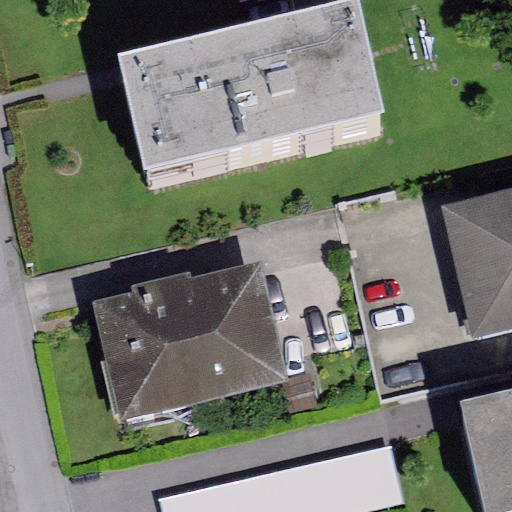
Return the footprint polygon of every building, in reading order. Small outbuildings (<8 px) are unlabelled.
[(116,76),(143,187),(384,130),(358,18),(116,76)] [(511,202),(441,219),(471,348),(511,338),(511,202)] [(131,303),(91,313),(121,434),(289,393),(260,273),(190,289),(188,283),(130,297),(131,303)] [(511,511),(511,407),(457,420),(477,511),(511,511)] [(390,446),(158,503),(160,511),(374,511),(404,505),(390,446)] [(149,511),(148,479),(94,481),(95,511),(149,511)]
